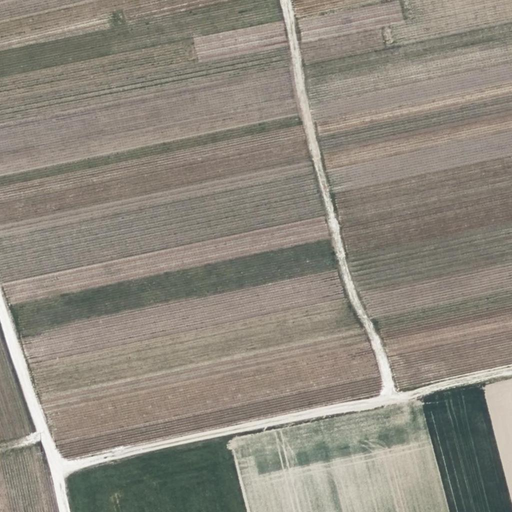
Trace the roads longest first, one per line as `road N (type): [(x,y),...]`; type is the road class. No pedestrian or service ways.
road 1 (track): [(511,370),(53,467)]
road 2 (track): [(386,396),(381,356),(347,275),(284,0)]
road 3 (track): [(0,307),(64,511)]
